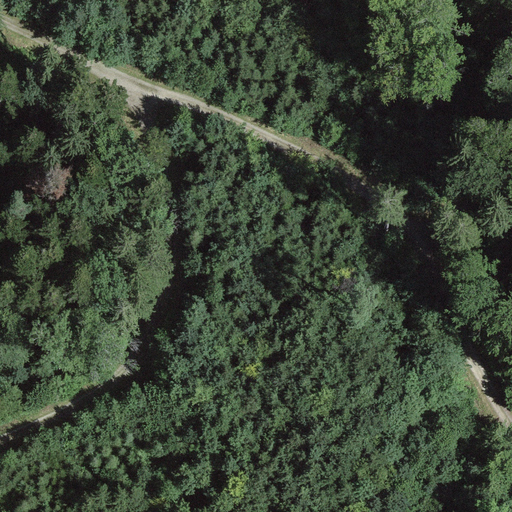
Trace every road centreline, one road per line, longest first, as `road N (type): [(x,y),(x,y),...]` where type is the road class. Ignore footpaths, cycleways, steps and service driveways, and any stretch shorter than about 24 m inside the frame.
road 1 (track): [(0,15),(304,153),(391,210),(411,230),(511,428)]
road 2 (track): [(0,440),(106,386),(137,359),(169,301),(175,219),(133,80)]
road 3 (track): [(435,0),(467,77),(481,155),(470,197),(411,230)]
